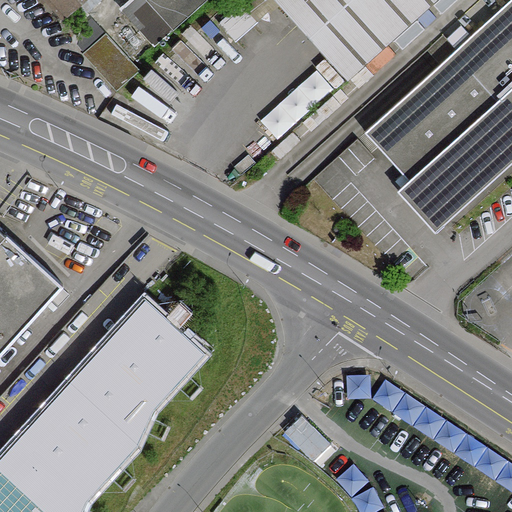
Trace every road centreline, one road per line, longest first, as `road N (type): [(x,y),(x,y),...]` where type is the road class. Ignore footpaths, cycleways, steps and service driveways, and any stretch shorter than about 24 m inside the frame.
road 1 (primary): [(362,305),(194,209),(0,118)]
road 2 (unclassified): [(362,305),(170,511)]
road 3 (primary): [(511,402),(362,305)]
